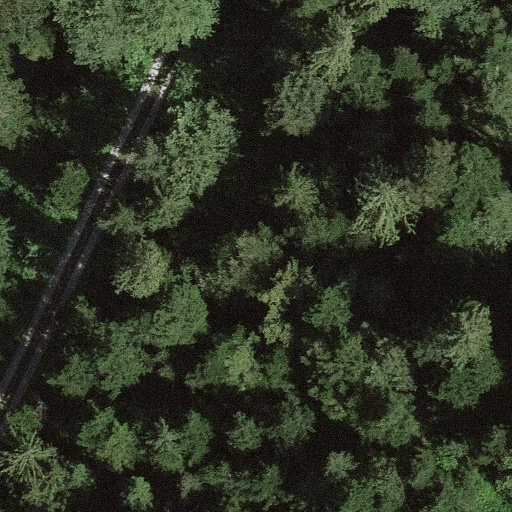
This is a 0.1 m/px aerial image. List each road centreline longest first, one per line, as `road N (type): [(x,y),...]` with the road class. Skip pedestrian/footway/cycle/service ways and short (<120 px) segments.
road 1 (track): [(206,0),(0,413)]
road 2 (track): [(424,0),(511,192)]
